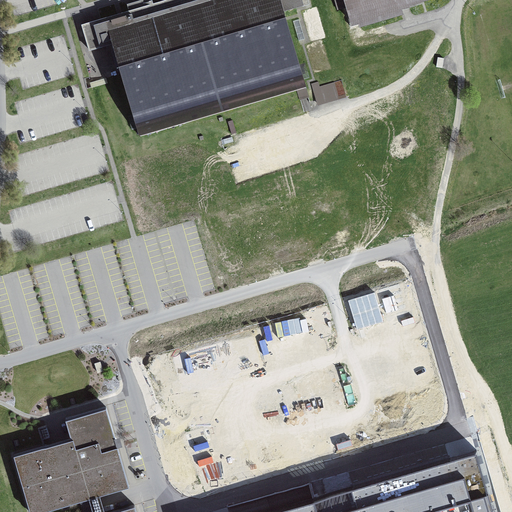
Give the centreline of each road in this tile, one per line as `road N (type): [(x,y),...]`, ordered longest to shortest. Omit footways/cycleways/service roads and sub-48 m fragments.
road 1 (track): [(436,256),(466,363),(511,470)]
road 2 (residential): [(0,34),(125,0)]
